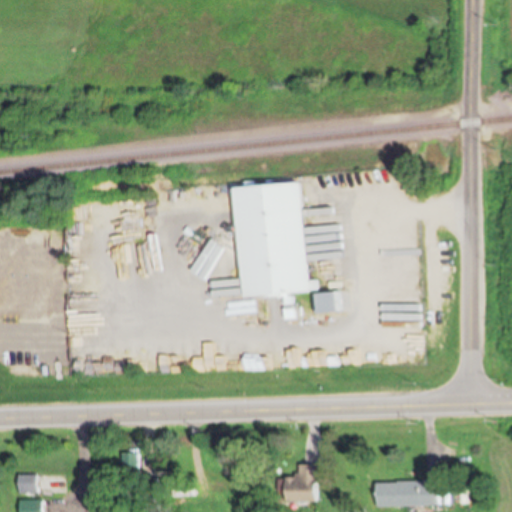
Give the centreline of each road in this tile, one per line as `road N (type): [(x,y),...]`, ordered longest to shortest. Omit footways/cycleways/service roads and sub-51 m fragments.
road 1 (primary): [(511,403),(0,418)]
road 2 (secondary): [(471,405),(470,0)]
